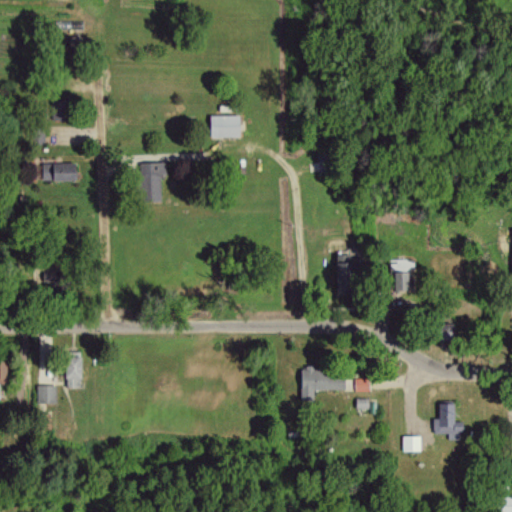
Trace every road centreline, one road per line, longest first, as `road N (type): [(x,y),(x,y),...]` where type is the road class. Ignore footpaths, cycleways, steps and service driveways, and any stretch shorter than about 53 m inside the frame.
road 1 (residential): [(511,362),(438,362),(360,331),(109,330)]
road 2 (residential): [(109,330),(99,101)]
